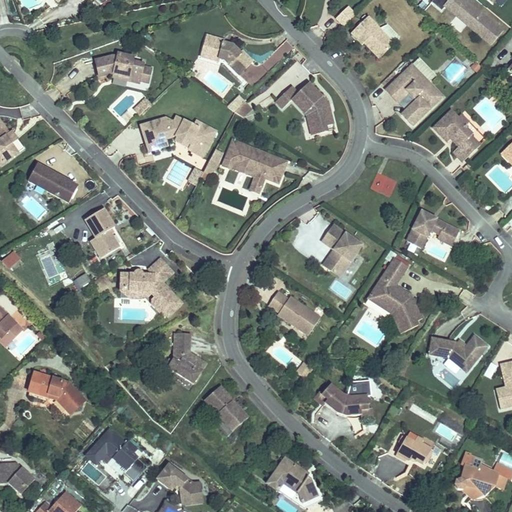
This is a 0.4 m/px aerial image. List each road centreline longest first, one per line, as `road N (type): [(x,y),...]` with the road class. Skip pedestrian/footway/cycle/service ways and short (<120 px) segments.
road 1 (residential): [(236,269),(167,229),(0,53)]
road 2 (residential): [(385,497),(296,426),(235,356),(229,307),(236,269)]
road 3 (residential): [(511,274),(507,254),(423,164),(360,143)]
road 4 (residential): [(236,269),(273,218),(337,176),(360,143)]
road 5 (residential): [(360,143),(356,104),(344,83),(265,0)]
